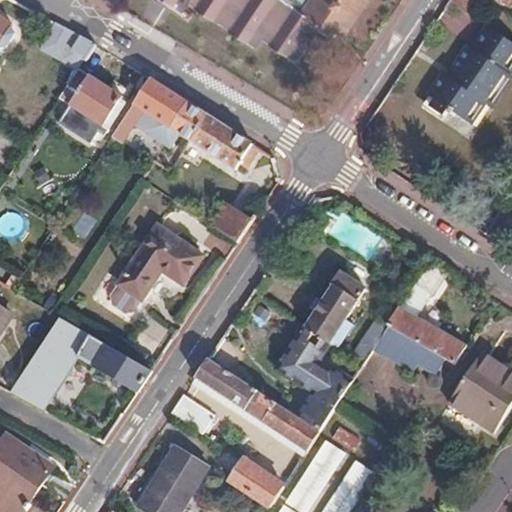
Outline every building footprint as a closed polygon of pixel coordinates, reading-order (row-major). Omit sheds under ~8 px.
[(310,0),(302,13),(282,0),(170,0),(181,7),(186,0),(187,0),(257,47),(264,37),(296,60),(320,24),(338,37),(363,0),(310,0)] [(282,0),(302,13),(310,0),(282,0)] [(450,0),(449,1),(471,15),(481,0),(450,0)] [(0,46),(6,45),(14,33),(13,24),(0,15),(0,46)] [(499,71),(511,51),(511,44),(487,28),(472,51),(467,49),(447,80),(441,77),(423,104),(443,118),(448,110),(463,122),(478,101),(486,107),(507,76),(505,74),(499,71)] [(87,60),(97,45),(82,37),(72,52),(87,60)] [(511,64),(511,51),(499,71),(505,74),(511,64)] [(74,74),(49,58),(42,69),(67,86),(74,75),(74,74)] [(67,86),(59,97),(70,105),(62,117),(81,129),(89,117),(108,129),(125,104),(120,101),(122,97),(78,69),(74,74),(74,75),(67,86)] [(150,79),(133,105),(142,111),(151,117),(178,134),(188,141),(206,115),(150,79)] [(142,111),(133,105),(112,136),(121,142),(142,111)] [(206,115),(188,141),(235,170),(251,144),(206,115)] [(178,134),(151,117),(145,128),(146,134),(165,146),(171,145),(178,134)] [(153,161),(169,170),(173,164),(152,151),(148,158),(153,161)] [(153,161),(146,171),(168,186),(175,174),(169,170),(153,161)] [(44,198),(61,193),(57,180),(40,185),(44,198)] [(197,221),(212,197),(201,190),(186,214),(197,221)] [(197,221),(235,246),(252,221),(244,216),(212,197),(197,221)] [(157,232),(120,288),(144,304),(164,275),(182,286),(199,260),(157,232)] [(445,269),(432,260),(416,284),(428,292),(445,269)] [(307,329),(327,343),(330,345),(345,321),(361,297),(365,290),(339,272),(330,284),(334,287),(307,329)] [(389,324),(432,351),(449,362),(455,365),(457,367),(472,342),(471,341),(465,337),(460,344),(400,307),(389,324)] [(0,310),(0,343),(15,320),(0,310)] [(351,361),(361,368),(380,339),(389,324),(380,316),(351,361)] [(43,343),(10,394),(36,408),(69,356),(101,373),(136,393),(150,372),(123,355),(58,319),(43,343)] [(345,321),(330,345),(329,347),(337,352),(354,327),(345,321)] [(427,359),(432,351),(389,324),(380,339),(422,366),(427,359)] [(294,348),(307,329),(302,326),(273,370),(291,382),(307,357),(294,348)] [(294,415),(319,432),(333,411),(353,380),(328,364),(327,365),(317,359),(327,343),(307,329),(294,348),(307,357),(291,382),(310,391),(294,415)] [(481,350),(478,356),(504,374),(508,368),(481,350)] [(449,362),(432,351),(427,359),(444,370),(449,362)] [(504,374),(478,356),(448,401),(493,432),(511,402),(511,370),(508,368),(504,374)] [(209,358),(195,380),(305,453),(319,432),(294,415),(209,358)] [(183,397),(171,416),(199,433),(210,415),(183,397)] [(4,436),(0,442),(0,511),(1,511),(22,511),(52,469),(4,436)] [(175,449),(140,508),(146,511),(181,511),(207,469),(175,449)] [(228,480),(270,508),(284,487),(241,460),(228,480)] [(304,474),(278,511),(304,511),(321,486),(304,474)] [(336,496),(324,511),(351,511),(354,508),(336,496)]
